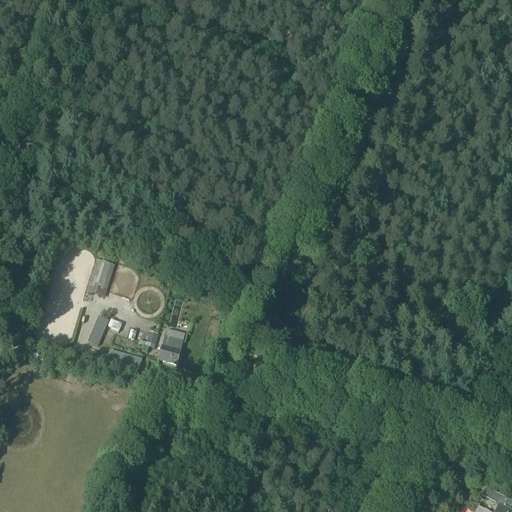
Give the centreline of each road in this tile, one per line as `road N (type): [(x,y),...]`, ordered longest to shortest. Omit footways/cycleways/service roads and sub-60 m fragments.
road 1 (unknown): [(511,66),(410,310),(180,227),(114,217),(0,258)]
road 2 (track): [(396,0),(246,381)]
road 3 (track): [(246,381),(511,452)]
road 4 (track): [(0,349),(151,392)]
road 5 (track): [(151,392),(103,511)]
